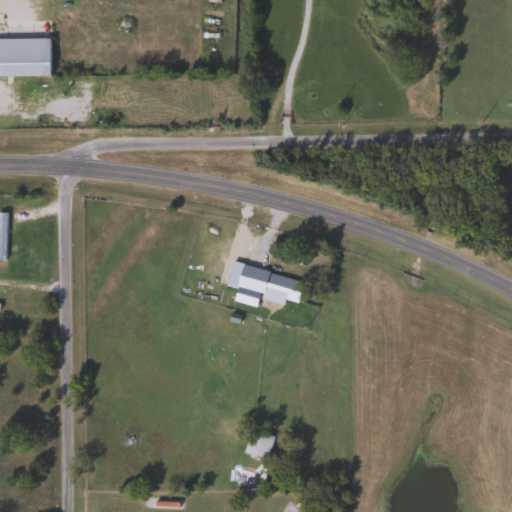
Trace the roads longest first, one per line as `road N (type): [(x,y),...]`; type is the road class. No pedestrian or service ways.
road 1 (tertiary): [(0,164),(234,191),(406,242),(511,290)]
road 2 (residential): [(60,168),(108,144),(511,139)]
road 3 (residential): [(60,168),(63,511)]
